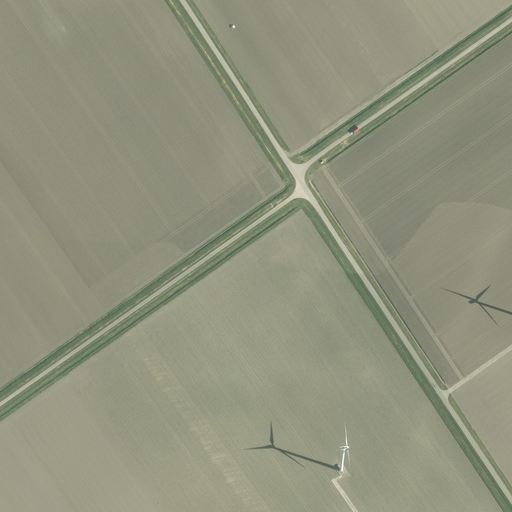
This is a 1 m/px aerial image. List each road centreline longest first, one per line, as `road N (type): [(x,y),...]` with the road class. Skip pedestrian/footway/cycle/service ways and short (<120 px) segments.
road 1 (unclassified): [(511,500),(304,188)]
road 2 (residential): [(0,404),(304,188)]
road 3 (residential): [(294,173),(511,18)]
road 4 (unclassified): [(294,173),(181,0)]
